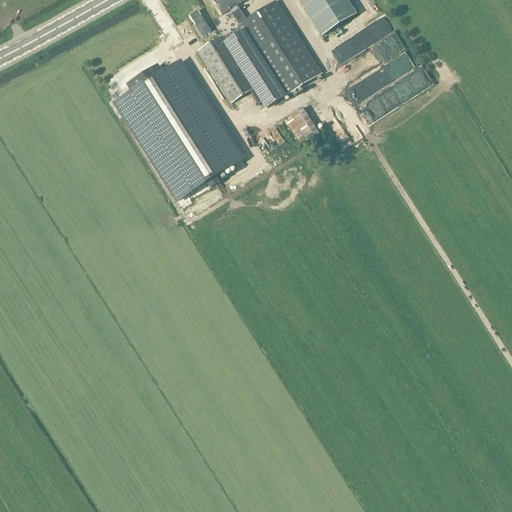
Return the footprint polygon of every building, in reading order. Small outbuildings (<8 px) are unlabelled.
[(212,0),(222,16),(229,11),(239,27),(246,21),(236,6),(243,2),(242,0),(212,0)] [(297,0),(322,37),(356,16),(345,0),(297,0)] [(239,27),(238,27),(239,29),(223,39),(256,90),(254,90),(266,109),(322,74),(276,3),(246,21),(239,27)] [(205,37),(214,31),(201,11),(192,16),(205,37)] [(222,37),(198,53),(231,105),(254,90),(256,90),(223,39),(222,37)] [(133,94),(116,105),(178,203),(243,161),(181,64),(163,75),(158,67),(129,86),(133,94)]
